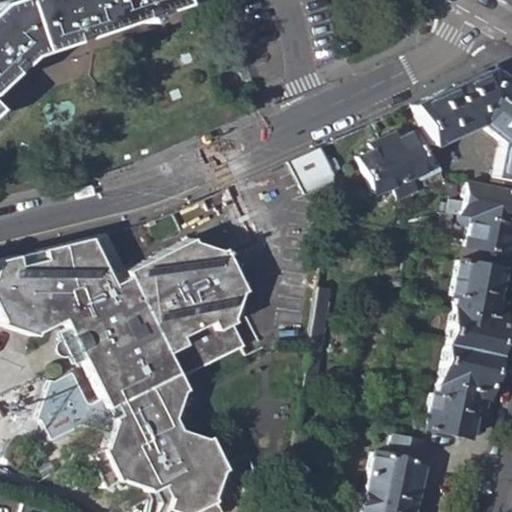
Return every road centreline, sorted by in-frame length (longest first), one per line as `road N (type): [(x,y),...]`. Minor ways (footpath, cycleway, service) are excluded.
road 1 (residential): [(312,113),(168,185),(0,233)]
road 2 (residential): [(477,5),(464,27),(412,67),(312,113)]
